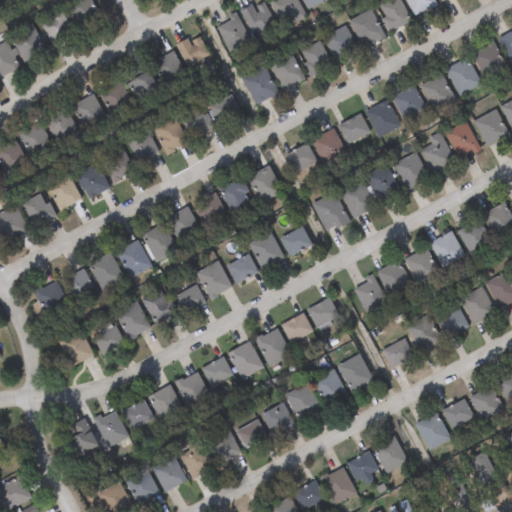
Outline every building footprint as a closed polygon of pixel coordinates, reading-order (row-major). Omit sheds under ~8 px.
[(90,0),(101,17),(79,30),(64,4),(71,0),(90,0)] [(268,0),(296,0),(305,17),(282,28),(268,0)] [(329,0),(307,10),(302,0),(329,0)] [(389,32),(377,6),(389,0),(400,0),(411,22),(389,32)] [(433,0),(436,5),(414,16),(405,0),(433,0)] [(240,12),(262,1),(276,29),(254,40),(240,12)] [(348,22),(370,10),(385,37),(363,49),(348,22)] [(52,48),(40,23),(62,12),(74,37),(52,48)] [(250,43),(230,53),(216,26),(236,16),(250,43)] [(23,63),(9,35),(30,24),(45,52),(23,63)] [(338,64),(322,39),(343,26),(359,51),(338,64)] [(511,66),(497,39),(511,31),(511,66)] [(176,47),(198,35),(214,66),(192,78),(176,47)] [(331,66),(310,76),(299,50),(319,41),(331,66)] [(0,77),(0,45),(8,42),(19,69),(0,77)] [(507,68),(485,80),(471,53),(493,42),(507,68)] [(160,86),(153,58),(176,52),(183,81),(160,86)] [(304,79),(282,91),(268,63),(290,52),(304,79)] [(481,85),(459,96),(445,70),(467,58),(481,85)] [(255,106),(241,79),(263,67),(277,95),(255,106)] [(126,81),(148,70),(157,89),(136,100),(126,81)] [(419,87),(440,74),(455,99),(433,111),(419,87)] [(133,109),(111,119),(99,90),(121,81),(133,109)] [(391,98),(413,86),(426,110),(404,122),(391,98)] [(85,132),(71,106),(92,94),(106,120),(85,132)] [(209,106),(230,95),(241,116),(219,127),(209,106)] [(511,130),(499,108),(511,100),(511,130)] [(378,138),(364,112),(385,101),(400,127),(378,138)] [(179,116),(200,104),(213,129),(192,140),(179,116)] [(45,118),(66,109),(81,141),(60,150),(45,118)] [(473,121),(496,110),(509,137),(487,148),(473,121)] [(337,126),(360,115),(369,134),(346,145),(337,126)] [(153,129),(174,118),(187,143),(166,155),(153,129)] [(51,150),(31,160),(17,132),(38,122),(51,150)] [(457,160),(446,132),(468,124),(479,152),(457,160)] [(158,153),(138,164),(125,139),(145,128),(158,153)] [(321,162),(310,141),(332,129),(343,150),(321,162)] [(437,174),(417,152),(436,136),(455,158),(437,174)] [(0,155),(8,151),(4,144),(16,137),(28,160),(2,174),(0,170),(0,155)] [(315,162),(294,174),(284,155),(306,144),(315,162)] [(98,155),(120,145),(134,173),(111,183),(98,155)] [(393,164),(414,153),(428,179),(406,191),(393,164)] [(85,197),(73,172),(95,162),(107,187),(85,197)] [(379,204),(364,175),(386,165),(400,194),(379,204)] [(259,204),(246,176),(268,166),(281,194),(259,204)] [(45,186),(66,174),(81,200),(59,212),(45,186)] [(253,204),(232,215),(219,190),(240,179),(253,204)] [(339,193),(361,181),(375,207),(353,219),(339,193)] [(20,205),(41,193),(54,216),(33,228),(20,205)] [(225,216),(203,227),(192,204),(214,193),(225,216)] [(348,222),(325,233),(311,204),(334,194),(348,222)] [(511,234),(497,243),(482,214),(503,203),(511,219),(511,234)] [(9,242),(0,227),(0,212),(12,205),(27,231),(9,242)] [(180,247),(165,218),(186,207),(201,236),(180,247)] [(457,229),(477,219),(490,245),(470,255),(457,229)] [(140,236),(161,224),(177,250),(156,262),(140,236)] [(288,257),(279,238),(302,228),(311,247),(288,257)] [(441,268),(429,243),(449,232),(462,256),(441,268)] [(262,271),(248,244),(269,233),(283,260),(262,271)] [(129,278),(114,252),(135,239),(150,266),(129,278)] [(417,285),(403,260),(424,248),(438,273),(417,285)] [(123,281),(101,291),(87,264),(109,253),(123,281)] [(257,274),(235,284),(226,265),(248,255),(257,274)] [(376,272),(398,261),(411,287),(389,299),(376,272)] [(231,288),(209,300),(195,274),(216,262),(231,288)] [(96,296),(75,306),(63,278),(84,269),(96,296)] [(511,282),(511,303),(498,310),(485,283),(507,272),(511,282)] [(352,287),(373,277),(386,305),(365,315),(352,287)] [(34,292),(56,281),(69,310),(47,320),(34,292)] [(205,302),(185,315),(173,298),(193,284),(205,302)] [(494,313),(472,325),(459,299),(480,288),(494,313)] [(156,326),(140,301),(160,289),(176,314),(156,326)] [(316,328),(307,309),(329,298),(338,317),(316,328)] [(114,314),(136,303),(150,329),(128,340),(114,314)] [(468,328),(445,339),(436,321),(458,310),(468,328)] [(312,332),(291,345),(280,326),(301,313),(312,332)] [(440,341),(418,353),(404,328),(426,316),(440,341)] [(91,339),(111,325),(124,342),(104,356),(91,339)] [(290,356),(268,367),(254,339),(276,328),(290,356)] [(58,339),(80,329),(92,357),(70,367),(58,339)] [(381,351),(403,339),(413,357),(390,369),(381,351)] [(241,379),(227,354),(248,342),(263,367),(241,379)] [(373,382),(351,393),(337,366),(359,355),(373,382)] [(200,369),(222,357),(232,376),(211,388),(200,369)] [(312,381),(333,370),(347,397),(326,408),(312,381)] [(209,397),(188,409),(174,383),(195,372),(209,397)] [(495,380),(511,372),(511,402),(506,405),(495,380)] [(320,411),(298,422),(284,395),(306,384),(320,411)] [(482,423),(468,397),(488,385),(503,411),(482,423)] [(148,395),(170,386),(181,413),(159,422),(148,395)] [(120,411),(143,400),(153,420),(131,431),(120,411)] [(450,431),(441,411),(463,400),(473,419),(450,431)] [(260,414),(281,403),(295,428),(274,439),(260,414)] [(126,441),(104,448),(94,419),(117,411),(126,441)] [(414,425),(436,413),(449,440),(428,451),(414,425)] [(98,448),(76,458),(68,440),(76,436),(71,425),(85,419),(98,448)] [(266,440),(244,451),(234,431),(257,420),(266,440)] [(240,454),(220,466),(204,439),(224,427),(240,454)] [(0,436),(9,462),(0,465),(0,436)] [(408,463),(386,475),(371,449),(393,437),(408,463)] [(177,452),(199,441),(213,470),(191,481),(177,452)] [(346,463),(368,452),(378,472),(369,476),(370,479),(357,485),(346,463)] [(164,493),(150,469),(172,457),(186,481),(164,493)] [(473,470),(485,461),(498,478),(486,487),(473,470)] [(334,506),(320,479),(341,467),(356,494),(334,506)] [(160,497),(138,508),(123,481),(145,470),(160,497)] [(303,511),(292,494),(313,481),(324,499),(303,511)] [(1,483),(24,483),(24,506),(1,506),(1,483)] [(101,511),(101,489),(126,489),(126,511),(101,511)] [(268,511),(267,510),(287,497),(296,511),(268,511)]
